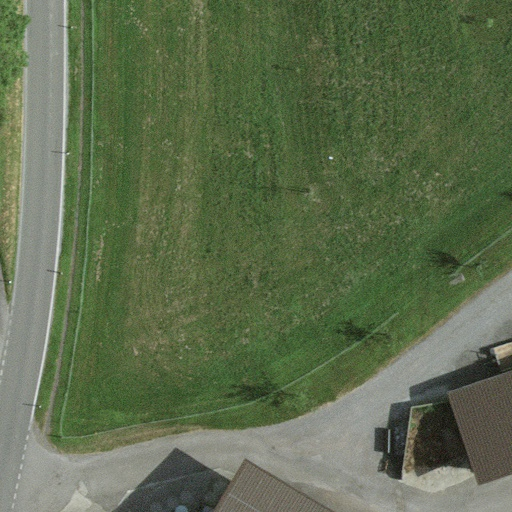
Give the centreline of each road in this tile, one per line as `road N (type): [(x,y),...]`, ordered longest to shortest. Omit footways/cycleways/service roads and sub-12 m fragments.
road 1 (unclassified): [(43,0),(31,322),(0,492)]
road 2 (track): [(341,511),(217,447),(1,484)]
